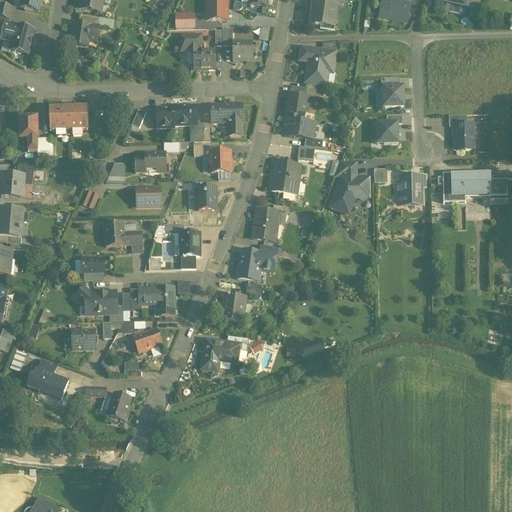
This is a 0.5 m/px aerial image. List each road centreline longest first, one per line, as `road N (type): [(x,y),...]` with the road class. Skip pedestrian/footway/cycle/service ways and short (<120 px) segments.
road 1 (residential): [(270,87),(229,232),(107,511)]
road 2 (residential): [(281,39),(414,38)]
road 3 (residential): [(270,87),(140,91)]
